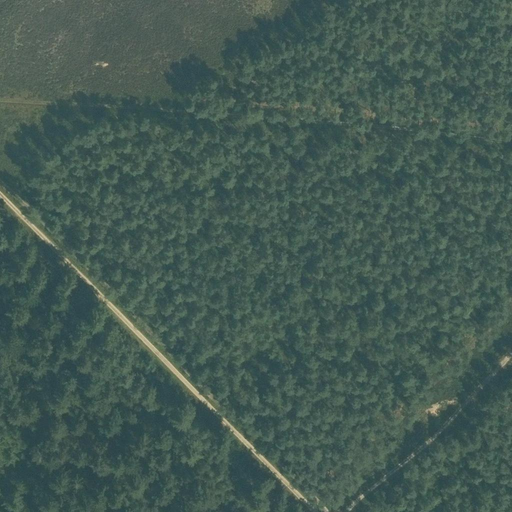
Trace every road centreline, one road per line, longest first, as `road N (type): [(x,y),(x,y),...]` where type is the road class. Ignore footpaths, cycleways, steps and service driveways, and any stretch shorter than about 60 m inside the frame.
road 1 (track): [(511,145),(311,120),(0,104)]
road 2 (track): [(314,511),(0,192)]
road 3 (track): [(511,351),(428,441),(343,511)]
